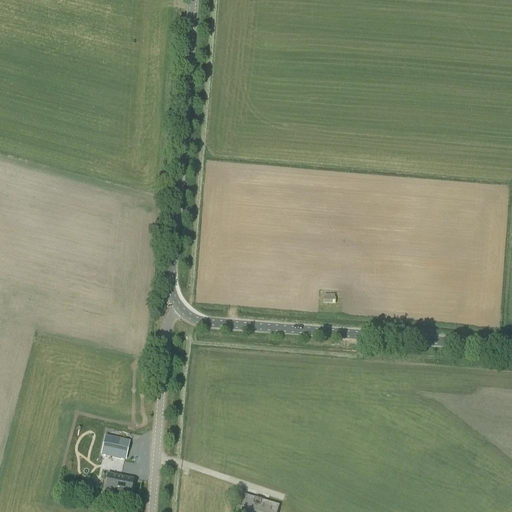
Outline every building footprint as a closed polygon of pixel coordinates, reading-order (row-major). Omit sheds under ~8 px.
[(335,298),(335,295),(324,295),(324,298),(324,304),(336,304),(336,298),(335,298)] [(126,461),(129,444),(104,438),(100,458),(124,462),(125,463),(126,461)] [(107,477),(104,493),(129,498),(132,483),(107,477)] [(91,498),(93,489),(79,486),(77,495),(91,498)] [(278,511),(280,506),(262,500),(244,495),(239,511),(278,511)]
